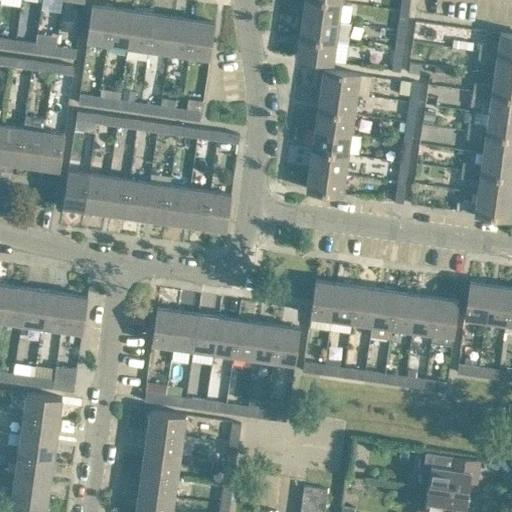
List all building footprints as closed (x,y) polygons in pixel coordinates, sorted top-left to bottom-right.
[(339,20),(342,1),(335,0),(304,0),(302,15),(339,20)] [(408,11),(409,0),(401,0),(400,9),(408,11)] [(108,42),(113,6),(91,3),(86,39),(108,42)] [(128,45),(133,9),(113,6),(108,42),(128,45)] [(148,48),(153,12),(133,9),(128,45),(148,48)] [(405,30),(408,11),(400,9),(397,29),(405,30)] [(168,51),(173,15),(153,12),(148,48),(168,51)] [(190,54),(193,18),(173,15),(168,51),(190,54)] [(336,41),(339,20),(302,15),(299,36),(336,41)] [(209,57),(215,21),(193,18),(190,54),(209,57)] [(402,51),(405,30),(397,29),(394,49),(402,51)] [(511,55),(511,33),(499,32),(497,46),(493,46),(493,44),(480,42),(479,51),(511,55)] [(333,61),(335,48),(336,41),(299,36),(296,56),(333,61)] [(0,45),(15,48),(16,39),(0,37),(0,45)] [(34,51),(36,42),(16,39),(15,48),(34,51)] [(54,54),(56,45),(36,42),(34,51),(54,54)] [(74,57),(76,48),(56,45),(54,54),(74,57)] [(399,71),(402,51),(394,49),(392,70),(399,71)] [(511,75),(511,55),(479,51),(478,58),(491,60),(491,58),(495,59),(493,73),(511,75)] [(0,62),(12,65),(13,56),(0,54),(0,62)] [(32,67),(33,59),(13,56),(12,65),(32,67)] [(52,70),(53,62),(33,59),(32,67),(52,70)] [(73,65),(53,62),(52,70),(72,73),(73,65)] [(357,94),(360,74),(360,73),(323,68),(320,88),(357,94)] [(511,95),(511,75),(493,73),(492,86),(487,85),(487,84),(474,82),(473,90),(511,95)] [(417,103),(420,83),(413,81),(409,102),(417,103)] [(354,113),(357,94),(320,88),(317,108),(354,113)] [(511,115),(511,95),(473,90),(472,97),(485,99),(486,98),(490,98),(488,112),(511,115)] [(98,105),(99,96),(79,93),(78,102),(98,105)] [(118,107),(120,99),(99,96),(98,105),(118,107)] [(138,110),(140,102),(120,99),(118,107),(138,110)] [(159,113),(160,105),(140,102),(138,110),(159,113)] [(414,123),(417,103),(409,102),(407,121),(414,123)] [(178,116),(179,107),(160,105),(159,113),(178,116)] [(200,119),(201,110),(179,107),(178,116),(200,119)] [(351,134),(354,113),(317,108),(314,128),(351,134)] [(97,122),(98,113),(77,110),(76,119),(97,122)] [(511,136),(511,115),(488,112),(486,125),(482,125),(482,123),(468,121),(467,129),(511,136)] [(117,125),(118,116),(98,113),(97,122),(117,125)] [(137,128),(139,119),(118,116),(117,125),(137,128)] [(157,131),(159,121),(139,119),(137,128),(157,131)] [(178,134),(179,124),(159,121),(157,131),(178,134)] [(411,143),(414,123),(407,121),(404,141),(411,143)] [(0,159),(18,162),(23,127),(3,124),(0,144),(0,159)] [(197,136),(199,127),(179,124),(178,134),(197,136)] [(38,165),(43,130),(23,127),(18,162),(38,165)] [(218,139),(219,130),(199,127),(197,136),(218,139)] [(348,154),(351,134),(314,128),(311,148),(348,154)] [(511,156),(511,136),(467,129),(466,137),(480,139),(480,137),(484,138),(482,152),(511,156)] [(59,168),(64,133),(43,130),(38,165),(59,168)] [(239,133),(219,130),(218,139),(238,142),(239,133)] [(408,163),(411,143),(404,141),(401,161),(408,163)] [(345,174),(348,154),(311,148),(309,168),(345,174)] [(511,176),(511,156),(482,152),(480,165),(476,165),(476,163),(462,161),(461,170),(511,176)] [(405,182),(408,163),(401,161),(398,181),(405,182)] [(342,193),(345,174),(309,168),(306,187),(342,193)] [(84,208),(89,172),(67,169),(62,205),(84,208)] [(511,197),(511,176),(461,170),(460,177),(474,179),(474,177),(478,178),(476,192),(511,197)] [(104,211),(109,175),(89,172),(84,208),(104,211)] [(125,214),(129,178),(109,175),(104,211),(125,214)] [(145,217),(151,181),(129,178),(125,214),(145,217)] [(166,219),(170,184),(151,181),(145,217),(166,219)] [(402,202),(405,182),(398,181),(395,201),(402,202)] [(184,222),(190,187),(170,184),(166,219),(184,222)] [(206,225),(211,190),(190,187),(184,222),(206,225)] [(226,228),(231,193),(211,190),(206,225),(226,228)] [(510,217),(511,205),(511,197),(476,192),(474,205),(470,204),(471,202),(456,200),(455,209),(510,217)] [(331,317),(335,291),(337,281),(315,278),(310,314),(331,317)] [(485,319),(490,283),(469,280),(464,316),(485,319)] [(350,320),(356,284),(337,281),(335,291),(331,317),(350,320)] [(22,322),(27,286),(6,283),(1,319),(22,322)] [(505,322),(510,286),(490,283),(485,319),(505,322)] [(370,323),(375,287),(356,284),(350,320),(370,323)] [(42,325),(47,289),(27,286),(22,322),(42,325)] [(391,326),(396,290),(375,287),(370,323),(368,336),(389,339),(391,326)] [(62,327),(67,292),(47,289),(42,325),(62,327)] [(411,329),(416,293),(396,290),(391,326),(411,329)] [(82,330),(87,295),(67,292),(62,327),(82,330)] [(431,332),(436,296),(416,293),(411,329),(431,332)] [(452,335),(457,299),(436,296),(431,332),(430,342),(450,345),(452,335)] [(173,345),(179,309),(156,306),(151,342),(173,345)] [(193,348),(198,312),(179,309),(173,345),(193,348)] [(213,351),(219,315),(198,312),(193,348),(213,351)] [(234,354),(239,318),(219,315),(213,351),(234,354)] [(254,357),(259,321),(239,318),(234,354),(254,357)] [(274,360),(279,324),(259,321),(254,357),(274,360)] [(295,363),(300,327),(279,324),(274,360),(295,363)] [(323,373),(324,364),(304,361),(303,370),(323,373)] [(72,389),(75,366),(56,363),(54,378),(53,386),(72,389)] [(342,375),(343,367),(324,364),(323,373),(342,375)] [(477,376),(478,367),(458,364),(457,373),(477,376)] [(362,378),(364,370),(343,367),(342,375),(362,378)] [(498,379),(498,370),(478,367),(477,376),(498,379)] [(0,378),(13,380),(14,372),(0,369),(0,378)] [(383,381),(384,373),(364,370),(362,378),(383,381)] [(511,380),(511,371),(498,370),(498,379),(511,380)] [(33,383),(34,375),(14,372),(13,380),(33,383)] [(403,384),(404,376),(384,373),(383,381),(403,384)] [(53,386),(54,378),(34,375),(33,383),(53,386)] [(423,387),(424,378),(404,376),(403,384),(423,387)] [(445,381),(424,378),(423,387),(444,390),(445,381)] [(164,401),(165,392),(145,389),(144,398),(164,401)] [(59,419),(62,396),(26,391),(23,413),(59,419)] [(185,404),(186,396),(165,392),(164,401),(185,404)] [(266,416),(267,408),(268,398),(248,395),(246,404),(245,413),(266,416)] [(204,407),(206,398),(186,396),(185,404),(204,407)] [(225,410),(226,402),(206,398),(204,407),(225,410)] [(268,398),(267,408),(266,416),(286,419),(288,401),(268,398)] [(245,413),(246,404),(226,402),(225,410),(245,413)] [(150,409),(147,431),(182,436),(186,414),(150,409)] [(56,438),(59,419),(23,413),(20,434),(56,438)] [(238,443),(241,422),(232,421),(229,442),(238,443)] [(180,456),(182,436),(147,431),(144,451),(180,456)] [(53,458),(56,438),(20,434),(17,454),(53,458)] [(235,464),(238,443),(229,442),(226,462),(235,464)] [(177,476),(180,456),(144,451),(141,471),(177,476)] [(430,468),(427,488),(467,494),(469,481),(476,482),(479,459),(426,451),(423,466),(430,468)] [(50,479),(53,458),(17,454),(14,474),(50,479)] [(232,484),(235,464),(226,462),(223,483),(232,484)] [(174,497),(177,476),(141,471),(138,492),(174,497)] [(47,499),(50,479),(14,474),(11,494),(47,499)] [(229,504),(232,484),(223,483),(220,503),(229,504)] [(327,488),(304,484),(302,496),(326,500),(327,488)] [(465,507),(467,494),(427,488),(424,508),(417,507),(416,511),(471,511),(472,508),(465,507)] [(137,511),(171,511),(174,497),(138,492),(135,511),(137,511)] [(45,511),(47,499),(11,494),(8,511),(45,511)] [(324,511),(326,500),(302,496),(300,508),(324,511)] [(227,511),(229,504),(220,503),(218,511),(227,511)] [(342,503),(340,511),(355,511),(356,505),(342,503)]
